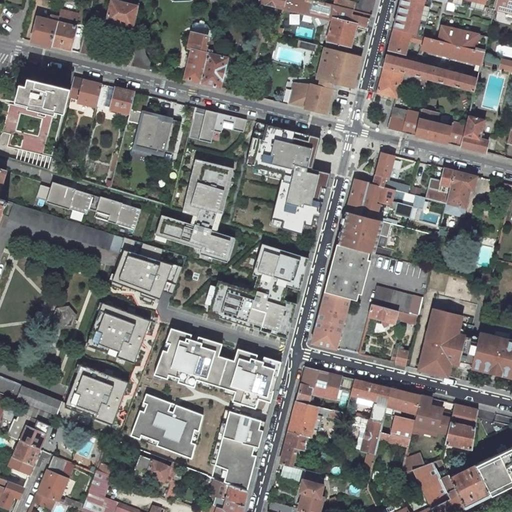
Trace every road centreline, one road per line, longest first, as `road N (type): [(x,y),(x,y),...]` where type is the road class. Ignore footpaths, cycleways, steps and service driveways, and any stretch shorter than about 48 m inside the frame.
road 1 (residential): [(351,131),(4,44)]
road 2 (residential): [(299,350),(351,131)]
road 3 (residential): [(299,350),(511,402)]
road 4 (residential): [(255,511),(299,350)]
road 5 (residential): [(511,171),(351,131)]
road 6 (residential): [(351,131),(386,0)]
